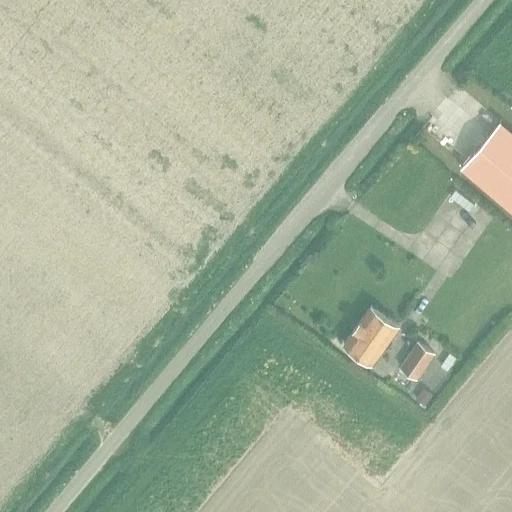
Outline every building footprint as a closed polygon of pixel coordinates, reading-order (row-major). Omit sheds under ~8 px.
[(511,130),(500,120),(461,166),(511,209),(511,130)] [(399,324),(370,304),(344,341),(372,361),(399,324)] [(433,352),(417,341),(400,365),(416,377),(433,352)] [(448,353),(440,366),(446,370),(455,358),(448,353)] [(424,387),(415,399),(424,406),(433,394),(424,387)]
